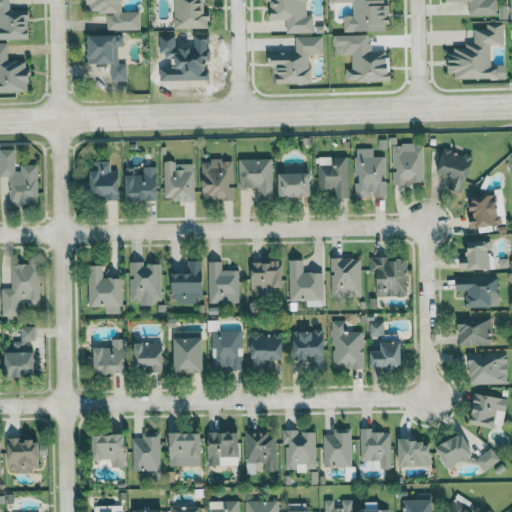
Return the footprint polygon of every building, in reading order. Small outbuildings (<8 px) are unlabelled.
[(0,0),(0,39),(29,39),(28,10),(10,10),(9,0),(0,0)] [(139,30),(139,11),(122,11),(121,0),(87,0),(87,12),(108,13),(107,30),(139,30)] [(174,0),(174,29),(209,29),(209,12),(205,12),(205,0),(174,0)] [(306,16),(306,0),(269,0),(270,20),(287,20),(287,33),(314,33),(314,16),(306,16)] [(332,0),(332,3),(354,2),(354,16),(344,16),(344,32),(389,31),(388,5),(383,6),(382,0),(332,0)] [(497,15),(496,0),(448,0),(448,2),(469,1),(470,15),(497,15)] [(504,24),(487,24),(487,29),(474,29),(474,46),(454,46),(454,54),(448,54),(448,73),(455,73),(455,79),(507,79),(507,66),(491,66),(491,45),(504,45),(504,24)] [(123,35),(89,36),(89,59),(97,59),(97,64),(111,64),(111,81),(127,81),(127,64),(118,64),(118,46),(123,46),(123,35)] [(323,36),(295,37),(295,52),(272,52),(272,83),(311,83),(310,54),(323,54),(323,36)] [(0,43),(0,92),(29,92),(29,68),(27,68),(26,60),(8,61),(7,43),(0,43)] [(424,181),(423,143),(392,144),(393,184),(406,184),(406,181),(424,181)] [(355,197),(386,195),(385,155),(374,156),(374,147),(354,148),(355,197)] [(16,148),(0,148),(0,175),(9,175),(10,203),(38,203),(38,164),(16,164),(16,148)] [(437,171),(453,174),(449,188),(463,191),(472,155),(442,148),(437,171)] [(334,187),(335,197),(349,197),(347,156),(331,156),(331,163),(318,164),(318,188),(334,187)] [(239,159),(239,187),(258,187),(259,201),(273,201),(272,158),(239,159)] [(233,159),(202,160),(203,200),(234,199),(233,159)] [(120,170),(111,170),(111,161),(93,160),(92,193),(105,193),(104,199),(119,199),(120,170)] [(195,199),(194,162),(164,162),(165,200),(195,199)] [(158,198),(157,166),(143,166),(144,173),(135,174),(135,166),(126,167),(127,199),(158,198)] [(311,171),(279,172),(279,196),(312,195),(311,171)] [(471,226),(499,225),(498,194),(470,195),(471,226)] [(461,269),(490,268),(490,240),(468,240),(468,255),(461,255),(461,269)] [(331,257),(331,296),(361,296),(361,257),(331,257)] [(407,295),(407,257),(369,257),(369,268),(377,268),(377,295),(407,295)] [(204,260),(188,259),(188,272),(172,271),(172,301),(203,302),(204,260)] [(289,259),(289,301),(323,300),(322,271),(304,272),(303,259),(289,259)] [(239,302),(239,269),(222,269),(222,260),(208,260),(209,302),(239,302)] [(284,260),(251,260),(252,295),(265,295),(265,287),(284,287),(284,260)] [(161,263),(144,263),(144,261),(130,261),(130,303),(162,302),(161,263)] [(11,263),(12,287),(1,288),(2,317),(21,316),(21,304),(40,304),(39,263),(11,263)] [(89,264),(89,306),(106,306),(106,313),(122,313),(122,277),(103,277),(103,264),(89,264)] [(466,307),(491,307),(491,299),(498,298),(498,275),(456,276),(457,290),(466,290),(466,307)] [(492,315),(458,315),(459,345),(492,344),(492,315)] [(345,320),(332,320),(333,368),(365,368),(364,330),(345,331),(345,320)] [(369,336),(383,336),(383,321),(369,321),(369,336)] [(34,326),(20,326),(21,341),(14,341),(14,352),(5,352),(5,375),(34,375),(34,351),(27,351),(27,341),(35,341),(34,326)] [(175,372),(203,372),(203,330),(174,330),(175,372)] [(211,331),(213,370),(244,369),(242,330),(211,331)] [(310,358),(310,369),(325,369),(324,330),(293,330),(294,359),(310,358)] [(251,370),(266,370),(266,358),(283,359),(283,333),(252,333),(251,370)] [(112,347),(95,346),(95,372),(126,372),(127,338),(112,338),(112,347)] [(402,367),(402,341),(382,340),(381,350),(371,350),(371,366),(402,367)] [(150,372),(163,371),(163,342),(135,342),(136,367),(150,367),(150,372)] [(508,383),(507,352),(468,353),(469,384),(508,383)] [(506,397),(475,394),(472,424),(504,426),(506,397)] [(324,466),(352,466),(351,427),(334,428),(334,433),(323,433),(324,466)] [(284,470),(316,470),(315,431),(298,431),(298,429),(284,429),(284,470)] [(208,464),(238,465),(239,431),(208,430),(208,464)] [(360,460),(369,460),(369,468),(391,468),(391,430),(360,430),(360,460)] [(143,437),(132,437),(133,471),(161,470),(160,431),(143,431),(143,437)] [(170,465),(201,465),(201,431),(170,432),(170,465)] [(245,462),(265,462),(265,470),(276,470),(276,431),(245,431),(245,462)] [(95,459),(111,458),(111,467),(125,466),(125,433),(94,433),(95,459)] [(462,433),(436,447),(448,468),(473,454),(462,433)] [(8,471),(40,470),(40,454),(47,454),(47,439),(8,439),(8,471)] [(399,466),(431,465),(430,439),(399,440),(399,466)] [(475,459),(484,471),(500,459),(492,447),(475,459)] [(433,511),(433,498),(395,498),(395,511),(433,511)]
